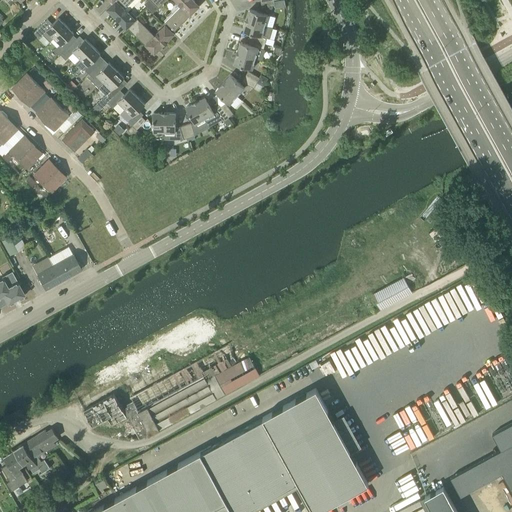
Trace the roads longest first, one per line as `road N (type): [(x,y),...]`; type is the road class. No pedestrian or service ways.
road 1 (unclassified): [(0,436),(33,417),(108,445),(137,445),(393,308),(434,268),(448,204),(468,175)]
road 2 (tertiary): [(135,261),(319,154),(347,105)]
road 3 (residential): [(224,0),(229,15),(212,65),(169,95),(67,0)]
road 4 (primary): [(405,0),(511,190)]
road 5 (residential): [(135,261),(90,182),(0,95)]
road 6 (primary): [(511,158),(426,0)]
road 7 (unclassified): [(347,105),(407,112),(511,55)]
road 8 (tertiary): [(0,336),(135,261)]
